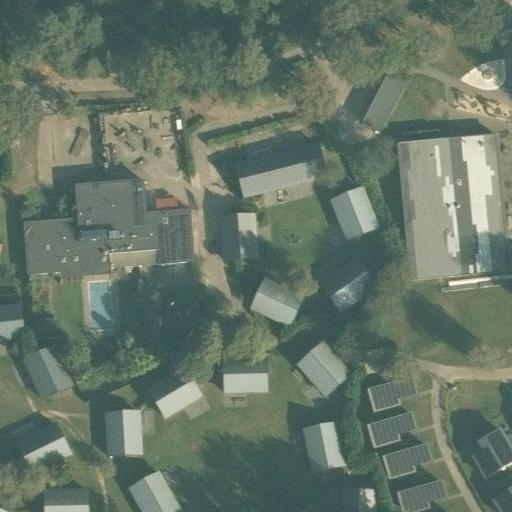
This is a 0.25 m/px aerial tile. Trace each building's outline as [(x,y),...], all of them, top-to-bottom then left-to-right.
[(365,125),(372,129),(379,133),(380,133),(402,90),(395,86),(387,82),(365,125)] [(511,269),(511,245),(507,246),(497,139),(399,148),(412,279),(511,269)] [(236,167),(244,197),(325,176),(317,146),(236,167)] [(146,215),(144,185),(144,182),(76,187),(79,220),(24,225),(29,276),(60,273),(59,258),(160,249),(161,265),(194,263),(190,211),(146,215)] [(331,201),(348,240),(377,227),(360,189),(331,201)] [(253,215),(221,217),(225,259),(256,256),(253,215)] [(354,258),(320,282),(338,308),(372,284),(354,258)] [(265,280),(253,309),(291,326),(303,297),(265,280)] [(0,309),(0,340),(22,338),(18,307),(0,309)] [(35,322),(37,341),(57,339),(55,320),(35,322)] [(352,375),(323,342),(303,361),(297,366),(308,379),(325,399),(352,375)] [(387,357),(398,356),(397,346),(386,347),(387,357)] [(54,348),(26,361),(44,399),(72,386),(54,348)] [(367,374),(387,372),(384,352),(364,355),(367,374)] [(224,395),(268,394),(267,358),(223,359),(224,395)] [(204,397),(184,366),(147,390),(167,421),(204,397)] [(373,406),(399,399),(416,394),(412,380),(369,392),(373,406)] [(105,413),(107,458),(143,456),(141,412),(105,413)] [(369,428),(373,442),(398,435),(416,430),(411,415),(369,428)] [(337,423),(302,430),(311,474),(346,467),(337,423)] [(54,426),(17,445),(31,473),(68,454),(54,426)] [(511,452),(500,431),(479,443),(484,452),(473,458),(485,479),(511,463),(511,452)] [(427,447),(384,459),(388,473),(414,466),(431,461),(427,447)] [(159,475),(131,490),(143,511),(177,511),(179,511),(159,475)] [(399,495),(403,510),(428,503),(446,498),(441,483),(399,495)] [(44,511),(89,511),(89,490),(44,491),(44,511)] [(511,511),(511,490),(494,502),(500,511),(511,511)] [(376,511),(377,492),(343,491),(341,511),(376,511)]
